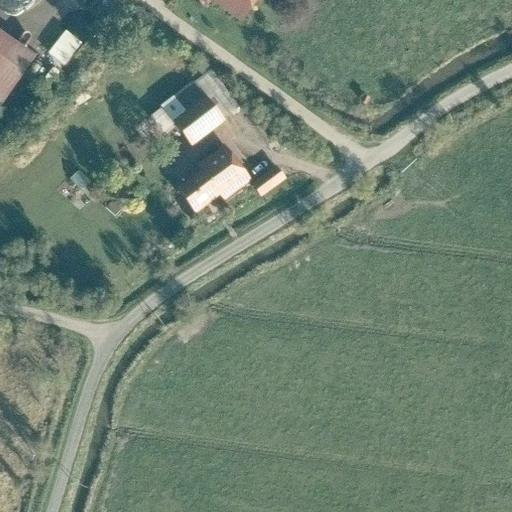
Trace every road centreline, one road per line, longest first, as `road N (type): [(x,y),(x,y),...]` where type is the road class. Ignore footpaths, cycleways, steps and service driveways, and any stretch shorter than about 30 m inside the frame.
road 1 (unclassified): [(50,511),(102,349),(144,308),(511,71)]
road 2 (track): [(142,0),(373,157)]
